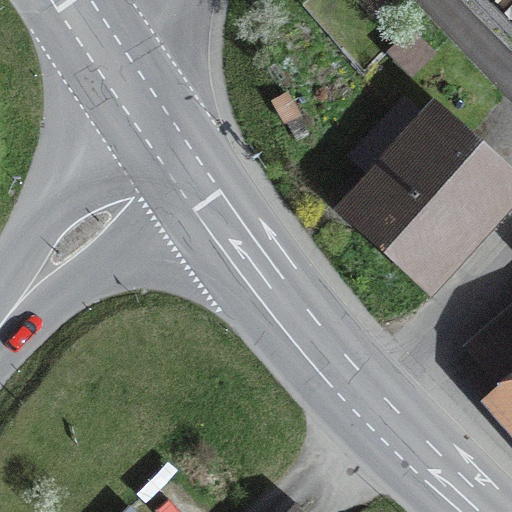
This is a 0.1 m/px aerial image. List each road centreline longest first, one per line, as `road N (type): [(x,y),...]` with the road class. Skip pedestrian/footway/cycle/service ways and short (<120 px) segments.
road 1 (secondary): [(482,511),(335,367),(179,160)]
road 2 (secondary): [(0,326),(79,236),(179,160)]
road 3 (secondary): [(179,160),(70,0)]
